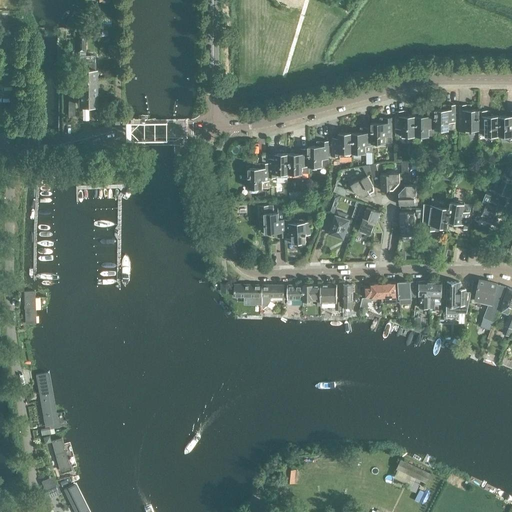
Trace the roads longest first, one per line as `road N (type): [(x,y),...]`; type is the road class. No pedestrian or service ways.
road 1 (residential): [(511,273),(245,268),(216,217),(207,128)]
road 2 (unclassified): [(31,511),(10,318),(10,149)]
road 3 (residential): [(207,128),(273,120),(421,79),(511,79)]
road 4 (tertiary): [(10,149),(131,128),(207,128)]
road 5 (tertiary): [(207,128),(212,0)]
